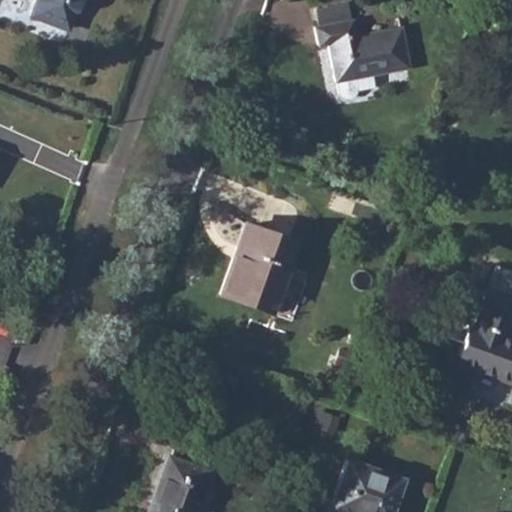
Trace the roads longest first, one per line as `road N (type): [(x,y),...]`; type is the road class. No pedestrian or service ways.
road 1 (residential): [(61,511),(247,0)]
road 2 (residential): [(0,478),(83,222),(172,0)]
